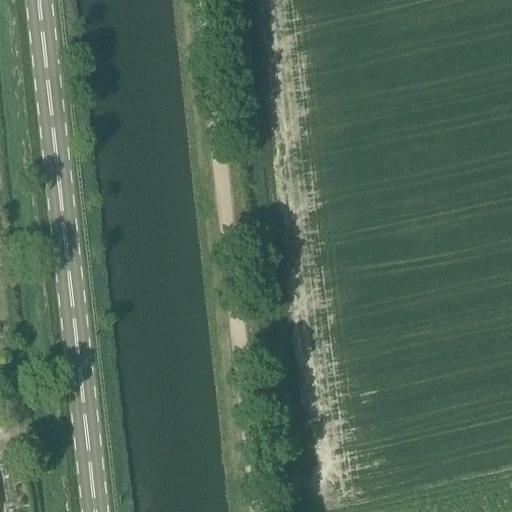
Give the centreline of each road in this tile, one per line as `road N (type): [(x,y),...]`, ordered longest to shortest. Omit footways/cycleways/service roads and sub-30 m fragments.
road 1 (track): [(259,511),(203,0)]
road 2 (primary): [(94,511),(38,0)]
